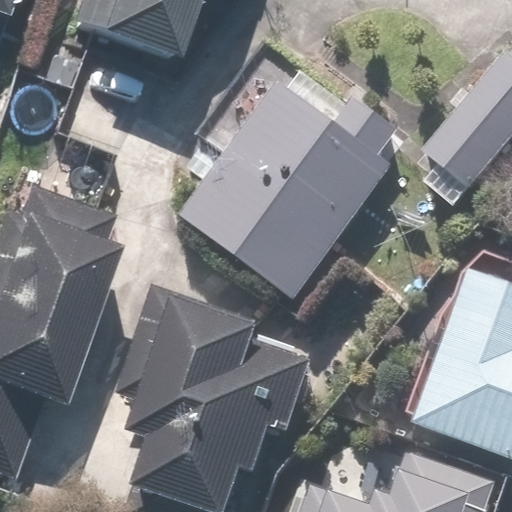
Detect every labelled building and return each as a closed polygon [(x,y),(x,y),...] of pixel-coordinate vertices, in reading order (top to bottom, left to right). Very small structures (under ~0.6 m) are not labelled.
[(70,0),(55,51),(157,80),(180,0),(70,0)] [(189,146),(197,152),(182,174),(202,187),(169,236),(290,318),(387,177),(378,171),(396,144),(259,50),(189,146)] [(413,190),(447,217),(461,200),(511,137),(511,70),(497,58),(408,166),(423,178),(413,190)] [(51,141),(30,205),(15,200),(1,238),(0,237),(0,485),(5,487),(26,423),(40,428),(105,230),(80,221),(101,157),(51,141)] [(511,305),(460,288),(404,438),(511,478),(511,305)] [(255,329),(145,297),(111,402),(125,406),(111,453),(141,462),(125,511),(219,511),(230,476),(251,482),(263,442),(281,447),(304,367),(249,351),(255,329)] [(456,511),(467,483),(396,459),(382,500),(360,493),(353,511),(334,511),(305,502),(301,511),(456,511)]
